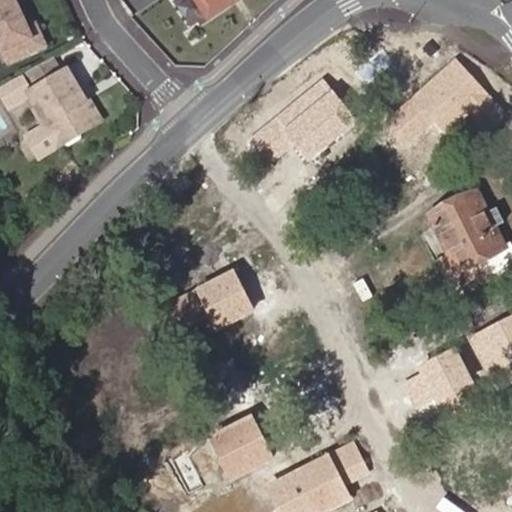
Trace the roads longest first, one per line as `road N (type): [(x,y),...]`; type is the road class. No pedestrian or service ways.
road 1 (residential): [(434,511),(276,212),(198,122)]
road 2 (tertiary): [(198,122),(0,320)]
road 3 (tertiary): [(352,0),(198,122)]
road 4 (residential): [(94,0),(106,25),(198,122)]
